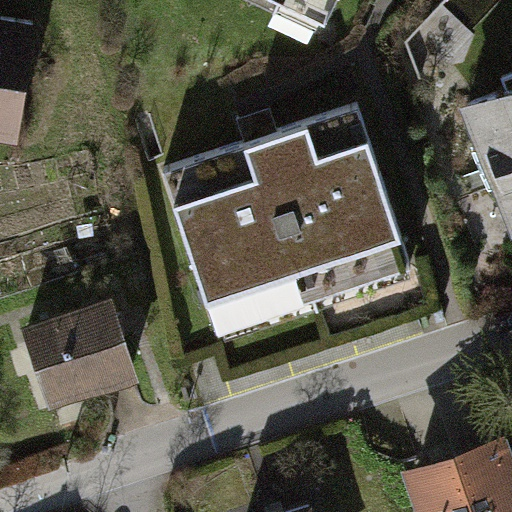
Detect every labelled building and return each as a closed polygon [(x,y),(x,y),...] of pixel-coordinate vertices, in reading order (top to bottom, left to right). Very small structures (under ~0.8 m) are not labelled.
[(333,0),(286,0),(325,18),(333,0)] [(0,140),(23,144),(43,25),(0,17),(0,140)] [(506,86),(467,101),(483,144),(473,148),(489,189),(499,184),(511,216),(511,71),(502,75),(506,86)] [(359,101),(165,165),(218,326),(412,262),(359,101)] [(114,292),(21,324),(48,404),(142,373),(114,292)] [(416,468),(430,511),(511,511),(511,481),(498,441),(416,468)] [(283,511),(313,511),(310,503),(283,511)]
